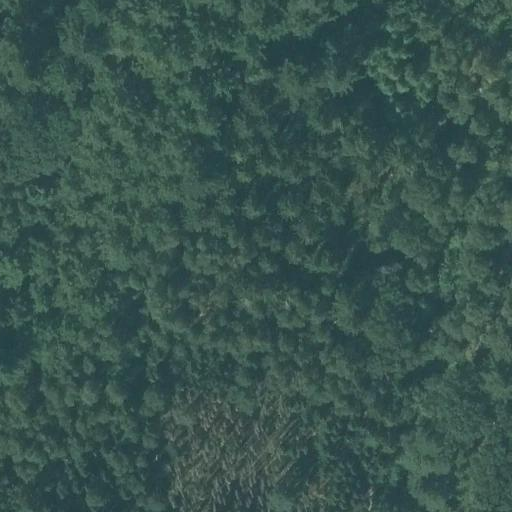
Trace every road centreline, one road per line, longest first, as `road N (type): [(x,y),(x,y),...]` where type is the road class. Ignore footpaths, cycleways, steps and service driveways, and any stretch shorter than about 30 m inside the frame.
road 1 (track): [(163,511),(162,404),(188,327),(233,267),(341,155),(384,133),(449,117)]
road 2 (unclassified): [(431,511),(511,245)]
